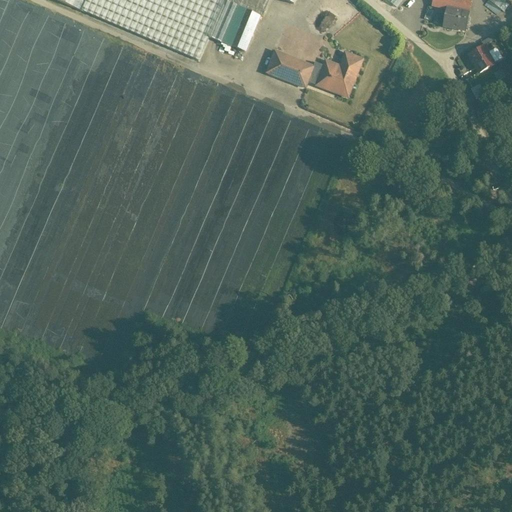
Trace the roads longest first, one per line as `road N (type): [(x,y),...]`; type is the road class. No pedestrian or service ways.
road 1 (unclassified): [(30,0),(414,168),(511,221)]
road 2 (track): [(511,265),(50,434)]
road 3 (unclassified): [(511,204),(463,83),(427,43),(369,0)]
